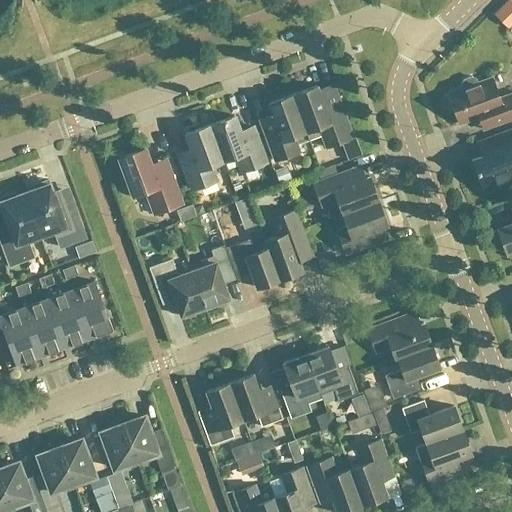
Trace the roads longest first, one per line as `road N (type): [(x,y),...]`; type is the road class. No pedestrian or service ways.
road 1 (residential): [(0,424),(452,258)]
road 2 (residential): [(0,153),(371,17),(425,44)]
road 3 (tertiary): [(452,258),(397,109),(399,78),(425,44)]
road 4 (tertiary): [(511,422),(452,258)]
